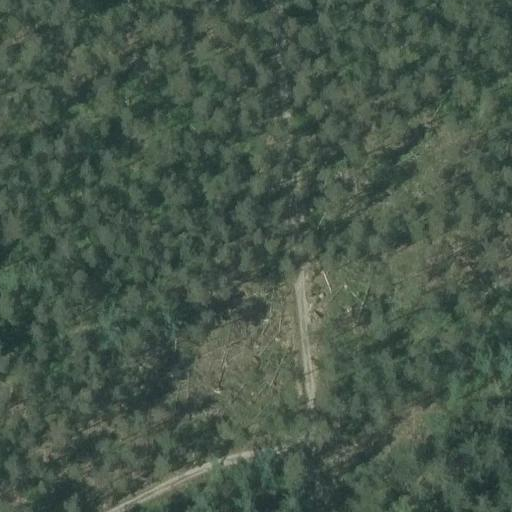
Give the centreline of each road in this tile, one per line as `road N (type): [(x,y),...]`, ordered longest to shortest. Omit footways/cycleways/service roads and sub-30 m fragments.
road 1 (track): [(275,0),(306,456)]
road 2 (track): [(306,456),(175,473),(96,511)]
